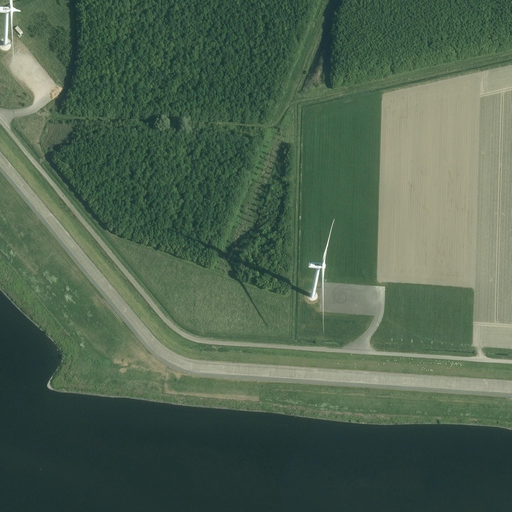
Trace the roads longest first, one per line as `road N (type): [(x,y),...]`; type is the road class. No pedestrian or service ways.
road 1 (track): [(511,54),(297,102),(290,337),(210,332),(181,321),(47,158)]
road 2 (unclassified): [(511,362),(192,339),(157,310),(0,120)]
road 3 (unclassified): [(0,170),(149,349),(182,370),(511,395)]
road 4 (track): [(39,167),(47,158),(35,144),(52,116),(286,129),(337,0)]
road 5 (track): [(195,328),(323,0)]
road 6 (track): [(210,332),(286,129)]
road 7 (track): [(52,116),(73,47),(70,0)]
